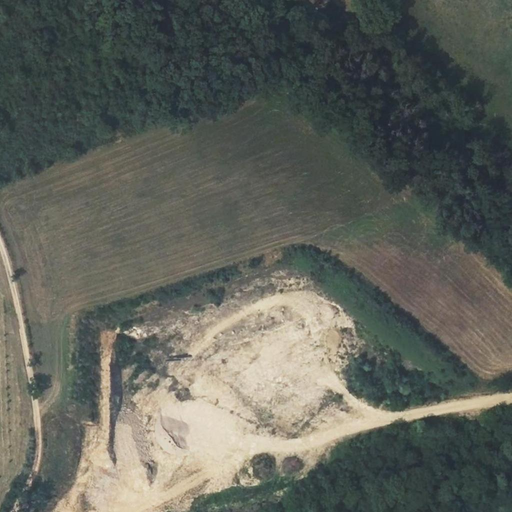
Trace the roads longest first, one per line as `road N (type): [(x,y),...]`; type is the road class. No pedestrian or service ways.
road 1 (track): [(511,395),(278,447),(255,496),(174,511)]
road 2 (track): [(0,257),(34,421),(35,466),(6,511)]
